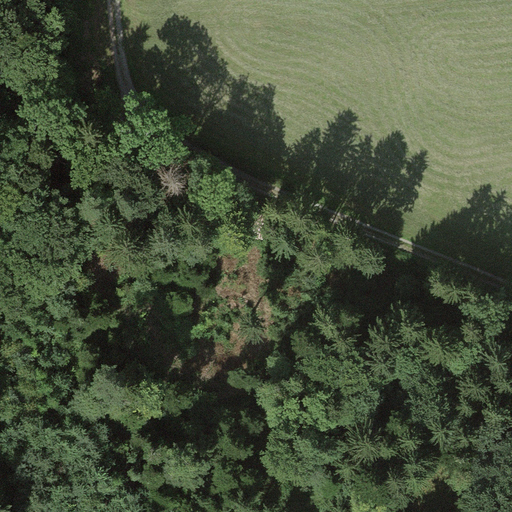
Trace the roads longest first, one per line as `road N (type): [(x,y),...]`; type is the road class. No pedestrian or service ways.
road 1 (track): [(112,0),(131,99),(165,130),(511,290)]
road 2 (track): [(0,286),(54,264),(81,237),(131,99)]
